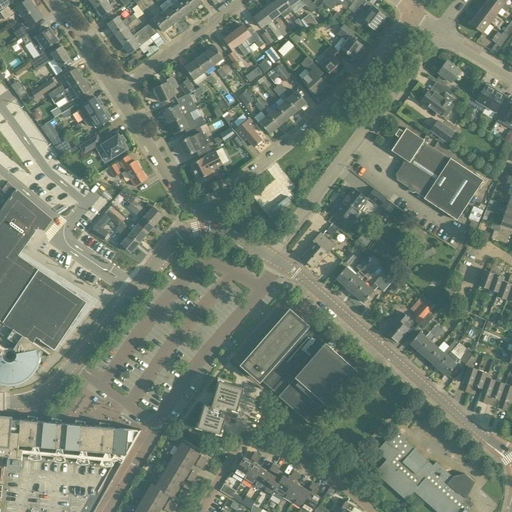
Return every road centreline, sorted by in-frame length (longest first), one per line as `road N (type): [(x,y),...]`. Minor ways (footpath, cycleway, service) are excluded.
road 1 (residential): [(412,11),(341,99),(198,209),(187,204),(113,91)]
road 2 (tertiary): [(511,457),(276,260)]
road 3 (residential): [(270,256),(439,31)]
road 4 (tertiary): [(270,256),(221,230),(186,232),(75,359)]
road 5 (residential): [(201,511),(237,449),(254,440),(333,481),(372,511)]
road 6 (residential): [(156,420),(263,288),(276,260)]
road 7 (residential): [(113,91),(241,0)]
road 8 (unknown): [(363,132),(388,170),(458,218)]
